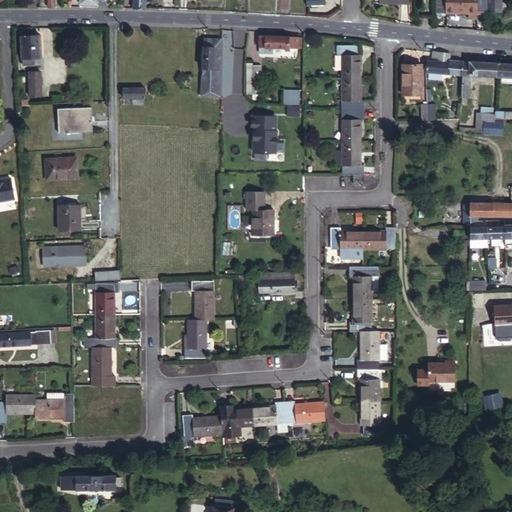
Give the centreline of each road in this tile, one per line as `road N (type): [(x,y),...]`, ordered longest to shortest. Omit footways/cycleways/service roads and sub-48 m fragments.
road 1 (residential): [(147,385),(313,372),(313,201),(386,199),(384,31)]
road 2 (tertiary): [(352,28),(113,16)]
road 3 (residential): [(0,450),(146,442),(147,385)]
road 4 (residential): [(113,16),(111,218)]
road 5 (residential): [(7,14),(11,133),(0,141)]
road 6 (tertiary): [(511,44),(384,31)]
